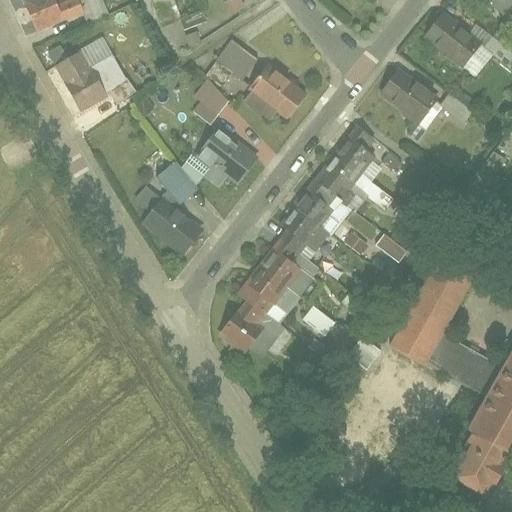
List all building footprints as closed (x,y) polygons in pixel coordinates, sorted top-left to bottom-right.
[(24,0),(38,34),(84,16),(77,0),(24,0)] [(222,0),(226,9),(249,0),(222,0)] [(511,2),(511,0),(482,0),(500,16),(511,2)] [(443,16),(424,40),(463,71),(482,47),(443,16)] [(243,84),(256,60),(225,43),(212,67),(243,84)] [(81,57),(55,70),(78,114),(104,100),(81,57)] [(251,98),(287,124),(307,97),(272,70),(251,98)] [(400,73),(379,98),(417,128),(437,103),(400,73)] [(204,81),(190,97),(197,104),(189,112),(205,126),(227,102),(204,81)] [(383,150),(357,130),(280,229),(285,233),(235,297),(244,305),(220,336),(246,357),(261,338),(253,332),(266,316),(301,271),(295,267),(307,252),(313,256),(357,200),(349,194),(383,150)] [(198,162),(237,189),(257,161),(218,134),(198,162)] [(173,209),(196,190),(172,161),(149,180),(173,209)] [(144,230),(186,259),(204,234),(161,205),(144,230)] [(372,246),(395,264),(405,251),(382,233),(372,246)] [(487,511),(511,466),(511,355),(506,352),(499,365),(442,336),(467,289),(422,265),(377,351),(422,375),(427,366),(482,395),(427,500),(449,511),(487,511)] [(309,308),(299,322),(321,338),(331,324),(309,308)] [(344,356),(364,372),(379,354),(359,337),(344,356)]
